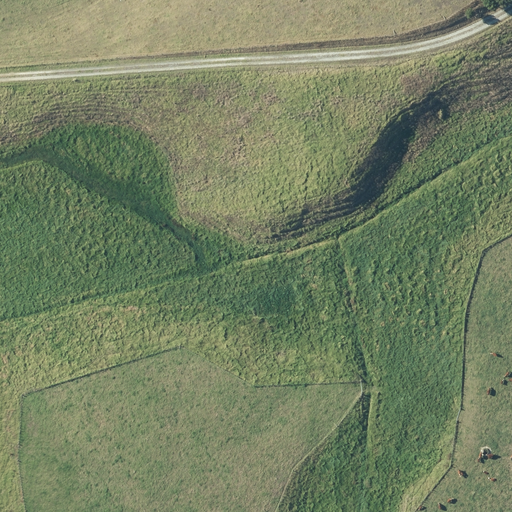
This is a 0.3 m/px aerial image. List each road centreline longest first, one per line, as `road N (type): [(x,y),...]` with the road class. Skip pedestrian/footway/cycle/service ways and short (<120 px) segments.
road 1 (track): [(0,77),(396,50),(446,39),(511,7)]
road 2 (track): [(335,0),(81,51),(0,56)]
